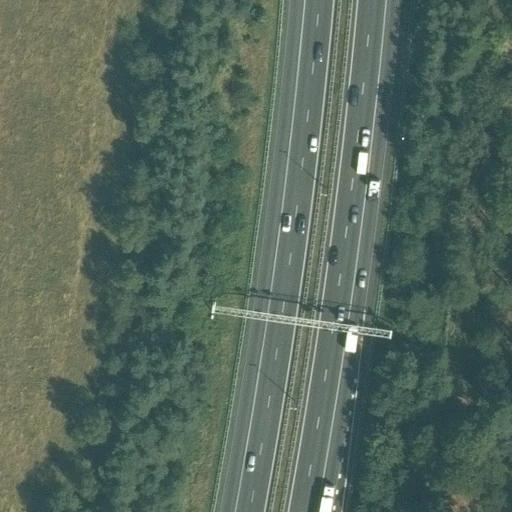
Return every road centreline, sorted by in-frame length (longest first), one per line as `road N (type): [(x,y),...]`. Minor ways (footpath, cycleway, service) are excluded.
road 1 (motorway): [(306,511),(357,202),(379,0)]
road 2 (motorway): [(310,0),(294,179),(242,511)]
